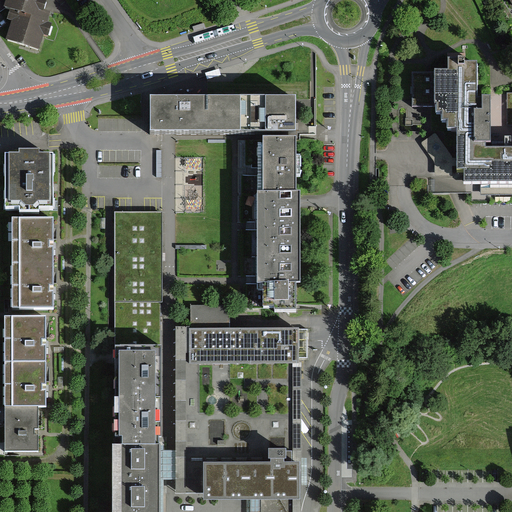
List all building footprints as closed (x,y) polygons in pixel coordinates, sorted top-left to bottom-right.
[(50,12),(44,10),(47,1),(44,0),(6,0),(4,9),(10,11),(7,20),(12,21),(6,41),(39,50),(43,36),(48,37),(51,25),(47,24),(50,12)] [(462,174),(462,188),(511,188),(511,152),(511,153),(511,142),(504,142),(504,153),(484,153),(484,148),(488,148),(488,103),(475,103),(475,66),(460,66),(460,63),(446,63),(446,75),(409,76),(410,109),(434,109),(434,118),(439,117),(439,126),(444,126),(444,133),(455,133),(455,159),(455,163),(455,167),(455,174),(462,174)] [(151,93),(151,134),(299,133),(299,92),(151,93)] [(452,167),(455,167),(455,163),(455,159),(452,159),(452,157),(435,134),(421,144),(435,163),(435,175),(452,177),(452,167)] [(257,147),(257,209),(302,208),(302,194),(298,194),(298,178),(302,178),(302,158),(299,158),(299,139),(264,139),(265,147),(257,147)] [(19,151),(19,155),(4,156),(5,210),(19,209),(19,214),(40,213),(40,209),(54,209),(54,188),(53,155),(39,155),(39,151),(19,151)] [(303,270),(302,208),(257,209),(258,270),(303,270)] [(161,342),(160,301),(163,301),(163,211),(114,211),(115,301),(116,342),(161,342)] [(20,218),(20,264),(53,264),(53,244),(53,218),(20,218)] [(53,289),(53,264),(20,264),(21,306),(53,306),(53,289)] [(303,286),(303,270),(258,270),(258,287),(264,287),(264,311),(276,311),(276,315),(298,315),(298,286),(303,286)] [(45,359),(45,315),(9,315),(10,360),(45,359)] [(261,498),(261,511),(303,511),(303,361),(300,361),(300,326),(190,327),(190,325),(176,325),(176,493),(203,493),(203,499),(261,498)] [(119,443),(154,443),(153,435),(160,435),(159,343),(115,343),(116,435),(119,435),(119,443)] [(46,405),(45,359),(10,360),(10,405),(46,405)] [(5,451),(38,451),(38,406),(5,406),(5,451)] [(159,511),(158,442),(154,443),(119,443),(119,511),(159,511)]
